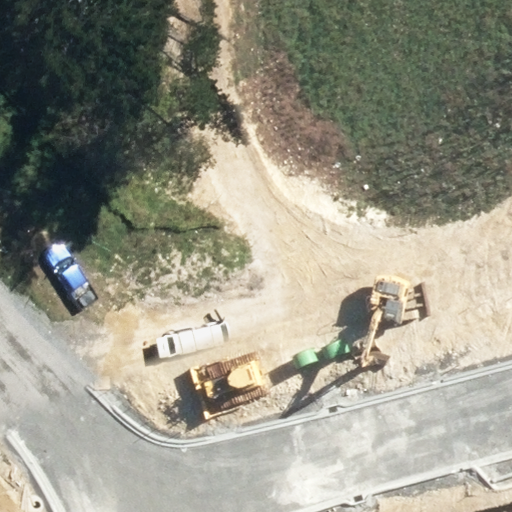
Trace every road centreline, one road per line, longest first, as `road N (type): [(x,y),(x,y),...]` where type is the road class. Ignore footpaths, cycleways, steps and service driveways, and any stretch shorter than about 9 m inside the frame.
road 1 (unknown): [(511,409),(337,462),(124,511)]
road 2 (unknown): [(0,338),(51,393),(123,511)]
